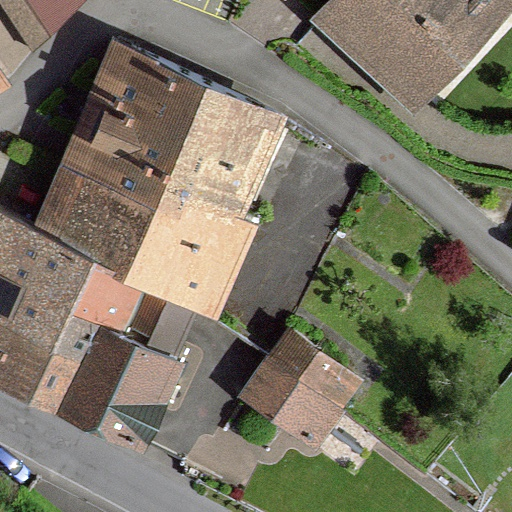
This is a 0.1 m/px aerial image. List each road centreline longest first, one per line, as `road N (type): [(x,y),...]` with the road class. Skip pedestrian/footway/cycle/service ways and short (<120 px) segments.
road 1 (residential): [(0,115),(101,5),(218,45),(276,76),(372,144),(511,266)]
road 2 (tertiary): [(186,511),(0,411)]
